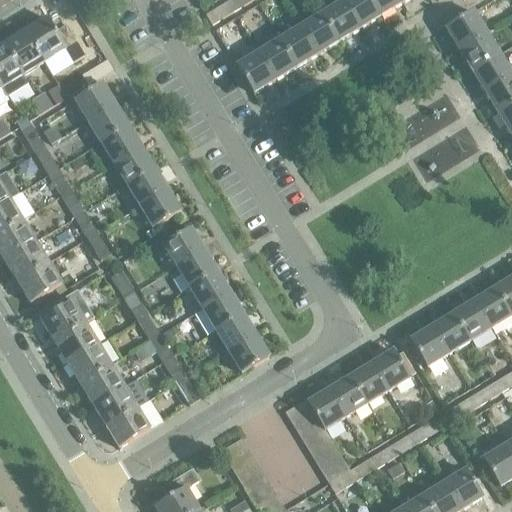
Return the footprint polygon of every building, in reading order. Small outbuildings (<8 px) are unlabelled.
[(234,0),(227,4),(234,15),(244,8),(239,0),(234,0)] [(341,0),(343,2),(360,31),(381,18),(370,0),(341,0)] [(370,0),(381,18),(402,5),(399,0),(370,0)] [(321,15),(339,44),(360,31),(343,2),(321,15)] [(227,4),(217,11),(223,21),(234,15),(227,4)] [(223,21),(217,11),(206,17),(212,28),(223,21)] [(445,31),(459,53),(487,36),(474,14),(445,31)] [(300,28),(318,57),(339,44),(321,15),(300,28)] [(47,20),(25,34),(45,66),(66,53),(73,65),(85,58),(67,27),(55,34),(47,20)] [(279,41),(297,70),(318,57),(300,28),(279,41)] [(25,34),(19,38),(4,47),(24,79),(45,66),(25,34)] [(459,53),(472,74),(500,57),(487,36),(459,53)] [(258,54),(275,82),(297,70),(279,41),(258,54)] [(0,49),(0,86),(3,92),(8,100),(29,87),(24,79),(4,47),(0,49)] [(258,54),(236,68),(254,96),(275,82),(258,54)] [(472,74),(485,95),(511,78),(511,76),(500,57),(472,74)] [(511,78),(485,95),(498,117),(511,107),(511,78)] [(115,108),(102,86),(74,104),(87,125),(115,108)] [(44,95),(37,99),(46,114),(53,110),(44,95)] [(46,114),(37,99),(30,104),(38,119),(46,114)] [(511,107),(498,117),(510,138),(511,136),(511,107)] [(128,129),(115,108),(87,125),(100,146),(128,129)] [(2,121),(0,121),(0,134),(3,140),(11,136),(2,121)] [(55,128),(43,135),(51,147),(62,141),(55,128)] [(39,140),(33,129),(22,135),(29,146),(39,140)] [(141,150),(128,129),(100,146),(113,168),(141,150)] [(29,146),(35,157),(46,150),(39,140),(29,146)] [(52,161),(46,150),(35,157),(42,167),(52,161)] [(154,171),(141,150),(113,168),(126,189),(154,171)] [(30,160),(19,167),(26,180),(38,173),(30,160)] [(52,161),(42,167),(48,178),(59,172),(52,161)] [(139,210),(167,192),(154,171),(126,189),(139,210)] [(48,178),(55,189),(65,182),(59,172),(48,178)] [(5,175),(0,178),(0,207),(18,197),(5,175)] [(65,182),(55,189),(61,199),(72,193),(65,182)] [(181,214),(167,192),(139,210),(152,232),(181,214)] [(78,204),(72,193),(61,199),(68,210),(78,204)] [(0,236),(23,222),(11,202),(19,197),(18,197),(0,207),(0,236)] [(68,210),(74,220),(75,221),(85,214),(78,204),(68,210)] [(75,221),(81,231),(91,225),(85,214),(75,221)] [(104,220),(96,225),(101,233),(109,228),(104,220)] [(23,222),(0,236),(0,255),(4,263),(36,244),(23,222)] [(81,231),(88,242),(98,236),(91,225),(81,231)] [(163,249),(176,270),(204,253),(191,232),(163,249)] [(104,246),(98,236),(88,242),(94,252),(104,246)] [(17,284),(20,283),(49,265),(36,244),(4,263),(17,284)] [(101,263),(111,257),(104,246),(94,252),(101,263)] [(217,274),(204,253),(176,270),(168,275),(181,296),(189,291),(189,292),(217,274)] [(49,265),(20,283),(17,284),(31,306),(63,286),(49,265)] [(128,284),(121,274),(115,277),(111,280),(117,291),(128,284)] [(230,295),(217,274),(189,292),(196,303),(188,308),(194,317),(201,312),(202,313),(230,295)] [(511,317),(511,280),(495,290),(511,317)] [(117,291),(124,302),(134,295),(128,284),(117,291)] [(511,319),(511,317),(495,290),(474,303),(491,332),(511,319)] [(54,345),(57,343),(94,320),(77,292),(53,307),(57,313),(41,323),(54,345)] [(134,295),(124,302),(130,312),(141,306),(134,295)] [(243,317),(230,295),(202,313),(215,334),(243,317)] [(491,332),(474,303),(453,316),(471,345),(491,332)] [(147,316),(141,306),(130,312),(137,323),(147,316)] [(154,327),(148,317),(147,316),(137,323),(143,333),(154,327)] [(432,329),(449,358),(471,345),(453,316),(432,329)] [(227,355),(256,338),(243,317),(215,334),(227,355)] [(57,343),(54,345),(67,366),(99,346),(87,326),(95,321),(94,320),(57,343)] [(160,338),(154,327),(143,333),(150,344),(160,338)] [(449,358),(432,329),(410,342),(428,371),(449,358)] [(172,330),(160,338),(165,345),(177,338),(172,330)] [(160,338),(150,344),(156,355),(167,348),(160,338)] [(241,377),(269,359),(256,338),(227,355),(241,377)] [(80,387),(82,385),(112,367),(99,346),(67,366),(80,387)] [(173,359),(167,348),(156,355),(163,365),(173,359)] [(410,382),(409,379),(414,375),(402,355),(396,358),(393,353),(371,366),(389,395),(410,382)] [(180,369),(173,359),(163,365),(170,376),(180,369)] [(389,395),(371,366),(350,379),(368,408),(389,395)] [(112,367),(82,385),(80,387),(93,408),(125,389),(112,367)] [(170,376),(176,387),(186,380),(180,369),(170,376)] [(511,389),(505,378),(494,385),(501,395),(511,389)] [(368,408),(350,379),(329,392),(346,420),(368,408)] [(193,391),(186,380),(176,387),(183,397),(193,391)] [(501,395),(494,385),(484,391),(490,402),(501,395)] [(106,429),(108,428),(138,410),(125,389),(93,408),(106,429)] [(199,402),(193,391),(183,397),(189,408),(199,402)] [(490,402),(484,391),(473,398),(479,408),(490,402)] [(329,392),(308,405),(307,406),(312,413),(318,423),(324,433),(325,434),(346,420),(329,392)] [(479,408),(473,398),(463,404),(469,415),(479,408)] [(285,415),(291,426),(312,413),(307,406),(308,405),(306,402),(285,415)] [(469,415),(463,404),(452,410),(458,421),(469,415)] [(108,428),(106,429),(119,451),(151,431),(138,410),(108,428)] [(291,426),(298,436),(318,423),(312,413),(291,426)] [(441,431),(435,421),(425,427),(431,438),(441,431)] [(298,436),(304,446),(324,433),(318,423),(298,436)] [(420,444),(431,438),(425,427),(414,434),(420,444)] [(304,446),(310,456),(331,443),(325,434),(324,433),(304,446)] [(410,451),(420,444),(414,434),(403,440),(410,451)] [(399,457),(410,451),(403,440),(393,447),(399,457)] [(221,454),(228,464),(248,452),(242,441),(221,454)] [(310,456),(316,466),(337,453),(331,443),(310,456)] [(393,447),(382,453),(388,464),(399,457),(393,447)] [(511,459),(504,447),(483,460),(500,489),(511,481),(511,459)] [(228,464),(234,475),(254,462),(248,452),(228,464)] [(316,466),(322,476),(344,463),(337,453),(316,466)] [(382,453),(371,460),(378,470),(388,464),(382,453)] [(371,460),(361,466),(367,477),(378,470),(371,460)] [(234,475),(240,485),(260,472),(254,462),(234,475)] [(328,486),(339,479),(350,473),(344,463),(322,476),(328,486)] [(400,465),(389,472),(395,481),(406,473),(400,465)] [(367,477),(361,466),(350,473),(356,483),(367,477)] [(156,511),(199,511),(200,511),(187,491),(200,483),(192,471),(161,490),(168,501),(155,509),(156,511)] [(443,484),(460,511),(462,511),(483,500),(465,471),(443,484)] [(240,485),(246,495),(267,482),(260,472),(240,485)] [(356,483),(350,473),(339,479),(346,490),(356,483)] [(339,479),(328,486),(335,496),(346,490),(339,479)] [(246,495),(252,505),(273,492),(267,482),(246,495)] [(422,497),(431,511),(460,511),(443,484),(422,497)] [(252,505),(256,511),(263,511),(279,502),(273,492),(252,505)] [(401,510),(402,511),(431,511),(422,497),(401,510)] [(284,511),(279,502),(263,511),(284,511)] [(246,511),(249,511),(244,503),(230,511),(229,511),(246,511)]
